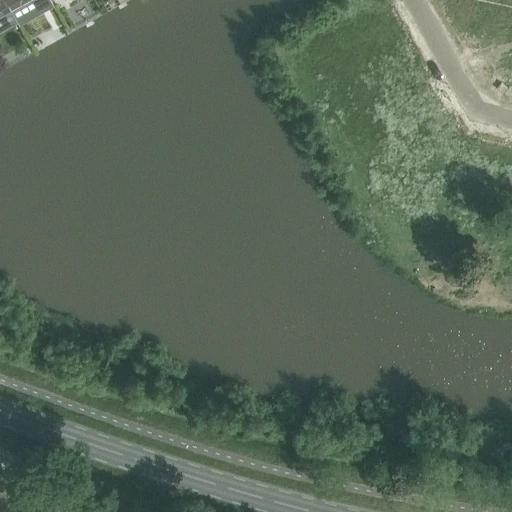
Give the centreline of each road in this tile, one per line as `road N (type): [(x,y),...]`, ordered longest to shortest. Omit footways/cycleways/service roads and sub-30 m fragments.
road 1 (secondary): [(311,511),(0,410)]
road 2 (residential): [(414,0),(464,92),(479,110),(511,122)]
